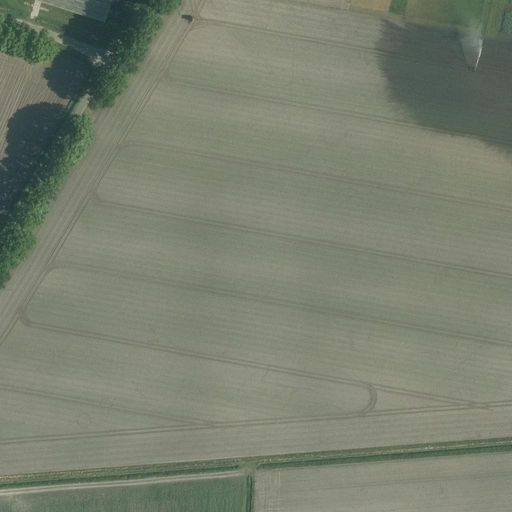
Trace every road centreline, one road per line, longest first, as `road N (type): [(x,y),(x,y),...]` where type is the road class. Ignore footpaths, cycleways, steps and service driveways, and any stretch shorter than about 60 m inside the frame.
road 1 (track): [(0,491),(247,473)]
road 2 (unclassified): [(0,244),(108,63)]
